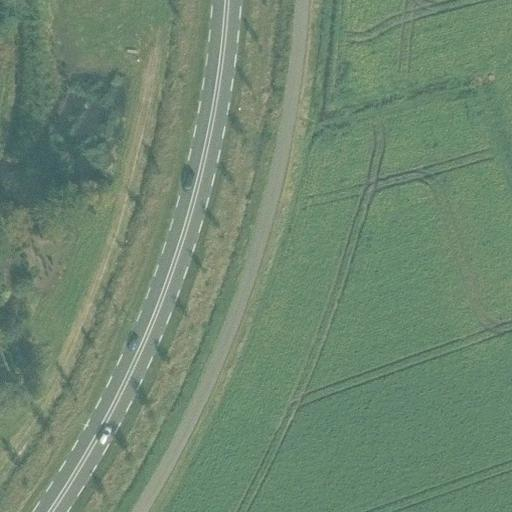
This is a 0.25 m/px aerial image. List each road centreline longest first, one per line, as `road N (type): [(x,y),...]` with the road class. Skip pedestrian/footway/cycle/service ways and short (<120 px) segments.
road 1 (primary): [(49,511),(121,390),(177,253),(209,135),(226,0)]
road 2 (unclassified): [(302,0),(258,246),(204,392),(138,511)]
